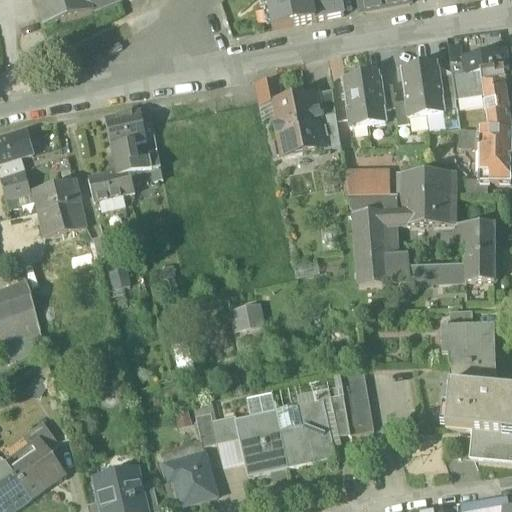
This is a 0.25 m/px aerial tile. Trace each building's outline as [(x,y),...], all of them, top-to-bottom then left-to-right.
[(92,16),(132,0),(35,0),(45,30),(92,16)] [(265,0),(272,33),(344,19),(339,0),(265,0)] [(357,0),(361,16),(380,12),(377,0),(357,0)] [(377,0),(380,12),(410,6),(408,0),(377,0)] [(448,52),(450,67),(461,66),(460,62),(459,50),(448,52)] [(461,66),(463,78),(503,72),(503,73),(509,72),(506,53),(460,62),(461,66)] [(463,78),(461,66),(450,67),(452,80),(463,78)] [(406,106),(408,124),(409,124),(445,118),(443,104),(440,82),(438,67),(411,71),(411,72),(401,73),(406,106)] [(484,99),(489,135),(511,136),(511,133),(503,73),(503,72),(463,78),(452,80),(455,102),(484,99)] [(350,132),(351,133),(387,128),(385,118),(382,91),(379,76),(353,80),(353,81),(342,83),(350,132)] [(440,82),(443,104),(455,102),(452,80),(440,82)] [(259,108),(259,110),(274,107),(281,105),(277,85),(255,89),(259,108)] [(385,118),(396,117),(394,107),(395,107),(393,90),(382,91),(385,118)] [(332,95),(317,98),(321,115),(318,116),(319,122),(335,118),(332,95)] [(276,132),(282,161),(316,154),(315,149),(322,147),(324,147),(319,122),(318,116),(321,115),(317,98),(301,101),(297,102),(290,104),(289,103),(284,105),(281,105),(274,107),(277,122),(273,122),(275,132),(276,132)] [(406,106),(395,107),(394,107),(396,117),(398,131),(410,129),(409,124),(408,124),(406,106)] [(263,125),(273,122),(277,122),(274,107),(259,110),(263,125)] [(141,116),(144,131),(152,128),(149,114),(141,116)] [(106,124),(109,141),(127,137),(127,135),(144,131),(141,116),(106,124)] [(322,147),(324,155),(341,152),(335,118),(319,122),(324,147),(322,147)] [(155,144),(152,128),(144,131),(147,146),(155,144)] [(109,141),(112,153),(135,148),(147,146),(144,131),(127,135),(127,137),(109,141)] [(458,153),(476,154),(476,147),(479,147),(479,135),(459,134),(458,153)] [(511,136),(489,135),(479,135),(479,147),(476,147),(476,154),(479,154),(479,156),(477,158),(476,174),(478,176),(478,184),(478,189),(488,189),(511,189),(511,159),(511,158),(511,136)] [(0,144),(0,170),(20,164),(33,160),(26,137),(0,144)] [(112,153),(117,177),(118,182),(130,179),(141,177),(138,165),(135,148),(112,153)] [(141,177),(147,175),(161,172),(158,161),(138,165),(141,177)] [(30,198),(20,164),(0,170),(0,182),(9,216),(19,213),(16,202),(30,198)] [(163,185),(161,172),(147,175),(149,188),(163,185)] [(134,198),(130,179),(118,182),(117,177),(88,184),(94,208),(99,206),(123,201),(134,198)] [(454,230),(454,201),(454,177),(398,178),(399,202),(400,229),(454,230)] [(349,202),(361,202),(361,178),(345,178),(349,202)] [(374,178),(361,178),(361,202),(374,202),(374,178)] [(386,178),(374,178),(374,202),(387,202),(387,201),(386,178)] [(466,201),(488,201),(488,189),(478,189),(478,184),(466,184),(466,201)] [(87,233),(81,207),(75,186),(33,196),(38,217),(39,217),(45,244),(87,233)] [(123,201),(99,206),(102,219),(126,213),(123,201)] [(385,217),(386,233),(398,232),(400,232),(400,229),(399,202),(387,202),(374,202),(361,202),(349,202),(351,215),(353,218),(385,217)] [(408,289),(408,272),(390,272),(389,260),(386,233),(385,217),(353,218),(359,291),(408,289)] [(465,229),(465,248),(494,248),(494,228),(465,229)] [(398,232),(386,233),(389,260),(399,259),(398,232)] [(111,239),(94,244),(101,268),(118,264),(111,239)] [(465,248),(466,270),(466,287),(494,286),(494,248),(465,248)] [(399,259),(389,260),(390,272),(408,272),(409,272),(408,259),(399,259)] [(318,267),(294,272),(297,284),(321,279),(318,267)] [(156,274),(159,289),(177,286),(174,270),(156,274)] [(466,270),(437,271),(437,288),(466,287),(466,270)] [(128,271),(110,274),(113,295),(131,292),(128,271)] [(408,289),(437,288),(437,271),(409,272),(408,272),(408,289)] [(168,288),(151,291),(154,309),(172,306),(168,288)] [(29,291),(0,301),(0,328),(35,315),(29,291)] [(261,309),(230,315),(235,339),(266,333),(261,309)] [(0,330),(8,351),(2,353),(6,366),(45,352),(35,315),(0,328),(0,330)] [(459,328),(459,332),(473,331),(473,316),(449,316),(449,328),(459,328)] [(8,351),(0,330),(0,353),(2,353),(8,351)] [(449,360),(450,372),(452,372),(452,371),(455,371),(496,370),(494,331),(473,331),(459,332),(449,332),(448,332),(449,360)] [(511,441),(511,396),(496,395),(496,370),(455,371),(455,372),(456,391),(450,391),(445,434),(473,437),(511,441)] [(340,381),(342,392),(350,442),(374,438),(364,376),(340,381)] [(50,390),(36,380),(25,395),(40,405),(50,390)] [(202,391),(182,396),(187,411),(207,405),(202,391)] [(338,444),(350,442),(342,392),(327,395),(336,434),(338,444)] [(314,398),(317,408),(323,407),(329,435),(336,434),(327,395),(314,398)] [(317,408),(314,398),(297,402),(299,412),(317,408)] [(246,405),(250,423),(253,422),(254,430),(278,425),(276,417),(272,399),(246,405)] [(336,465),(329,435),(323,407),(317,408),(299,412),(298,412),(302,433),(281,437),(288,472),(289,476),(336,465)] [(302,433),(298,412),(276,417),(278,425),(281,437),(302,433)] [(193,432),(189,416),(175,420),(179,436),(193,432)] [(203,455),(218,452),(213,428),(211,420),(196,423),(201,448),(203,455)] [(270,476),(288,472),(281,437),(278,425),(254,430),(253,422),(250,423),(236,426),(235,426),(240,447),(245,473),(248,485),(271,480),(270,476)] [(236,423),(213,428),(218,452),(240,447),(235,426),(236,426),(236,423)] [(41,445),(50,459),(60,452),(43,429),(33,436),(40,446),(41,445)] [(470,465),(511,469),(511,441),(473,437),(470,465)] [(40,446),(6,470),(32,506),(66,481),(50,459),(41,445),(40,446)] [(224,477),(245,473),(240,447),(218,452),(224,477)] [(160,460),(164,473),(204,461),(203,455),(201,448),(160,460)] [(181,510),(181,511),(194,511),(217,505),(204,461),(164,473),(169,491),(175,489),(181,510)] [(0,511),(22,511),(32,506),(6,470),(0,474),(0,511)] [(100,511),(145,511),(141,493),(137,476),(118,480),(114,487),(96,492),(100,510),(100,511)] [(94,486),(96,492),(114,487),(118,480),(94,486)] [(175,489),(169,491),(164,492),(170,511),(173,511),(181,510),(175,489)] [(141,493),(145,511),(157,511),(153,491),(141,493)]
